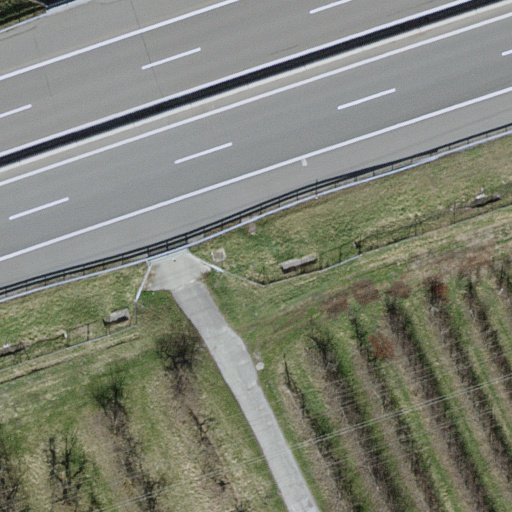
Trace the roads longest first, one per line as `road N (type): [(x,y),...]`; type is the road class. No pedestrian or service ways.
road 1 (motorway): [(0,223),(511,52)]
road 2 (motorway): [(341,0),(0,114)]
road 3 (unclassified): [(67,0),(201,319)]
road 4 (unclassified): [(298,511),(246,395),(201,319)]
